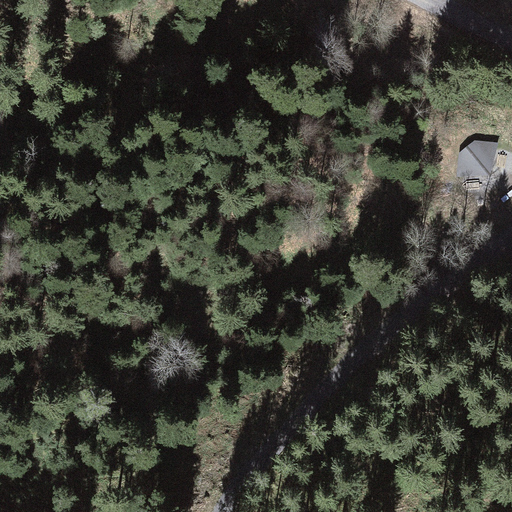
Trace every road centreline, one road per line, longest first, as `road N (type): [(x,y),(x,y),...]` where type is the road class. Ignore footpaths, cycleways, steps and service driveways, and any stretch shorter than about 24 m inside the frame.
road 1 (track): [(0,443),(222,353),(385,236),(511,194)]
road 2 (track): [(511,230),(295,418),(225,511)]
